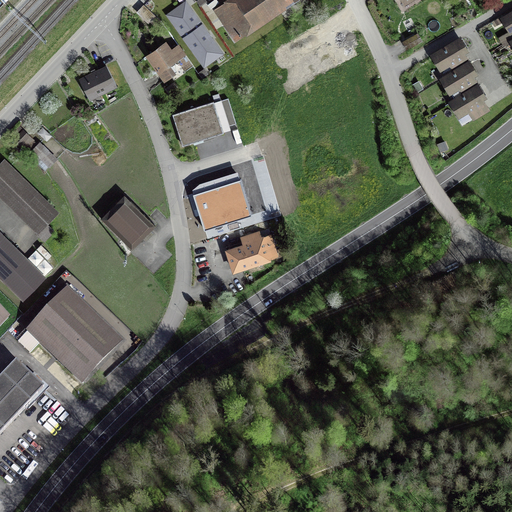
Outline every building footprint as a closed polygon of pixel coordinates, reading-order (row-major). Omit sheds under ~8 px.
[(0,0),(0,9),(9,0),(0,0)] [(232,0),(215,12),(234,40),(293,0),(232,0)] [(146,6),(140,13),(156,27),(162,20),(146,6)] [(324,14),(312,17),(316,32),(340,25),(335,10),(324,14)] [(190,12),(173,23),(203,65),(220,54),(190,12)] [(511,15),(503,20),(511,38),(511,15)] [(344,39),(340,25),(316,32),(320,46),(344,39)] [(417,36),(403,43),(407,49),(420,42),(417,36)] [(349,53),(344,39),(320,46),(325,60),(349,53)] [(460,41),(434,55),(442,68),(467,54),(460,41)] [(165,44),(148,55),(165,79),(176,72),(170,63),(184,54),(178,46),(170,51),(165,44)] [(289,53),(276,57),(281,71),(304,64),(300,50),(289,53)] [(353,67),(349,53),(325,60),(329,74),(353,67)] [(265,61),(253,64),(257,79),(281,71),(276,57),(265,61)] [(309,78),(304,64),(281,71),(285,85),(309,78)] [(105,66),(77,80),(87,100),(115,87),(105,66)] [(468,66),(443,80),(452,95),(477,80),(468,66)] [(358,82),(353,67),(329,74),(334,89),(358,82)] [(285,85),(281,71),(257,79),(262,93),(285,85)] [(313,92),(309,78),(285,85),(290,100),(313,92)] [(362,96),(358,82),(334,89),(339,103),(362,96)] [(172,84),(164,90),(170,97),(177,91),(172,84)] [(290,100),(285,85),(262,93),(266,107),(290,100)] [(476,90),(453,104),(461,118),(485,103),(476,90)] [(318,106),(313,92),(290,100),(294,114),(318,106)] [(367,111),(362,96),(339,103),(343,118),(367,111)] [(294,114),(290,100),(266,107),(271,121),(294,114)] [(172,115),(182,147),(200,141),(222,134),(212,102),(202,106),(172,115)] [(322,121),(318,106),(294,114),(299,129),(322,121)] [(299,129),(294,114),(271,121),(276,136),(299,129)] [(31,148),(35,143),(23,131),(14,140),(26,153),(31,148)] [(35,143),(31,148),(49,167),(54,162),(35,143)] [(61,218),(1,162),(0,163),(0,197),(43,238),(61,218)] [(235,177),(191,191),(200,222),(244,208),(235,177)] [(154,227),(123,197),(100,219),(131,250),(144,236),(151,230),(154,227)] [(244,242),(226,248),(234,271),(281,255),(273,232),(260,237),(258,232),(242,237),(244,242)] [(44,279),(0,236),(0,278),(22,301),(44,279)] [(66,292),(18,341),(30,352),(39,343),(82,384),(121,344),(66,292)] [(0,433),(19,413),(27,406),(43,389),(16,363),(0,379),(0,433)] [(304,397),(299,389),(290,395),(288,390),(285,392),(284,389),(281,391),(283,396),(292,404),(304,397)]
